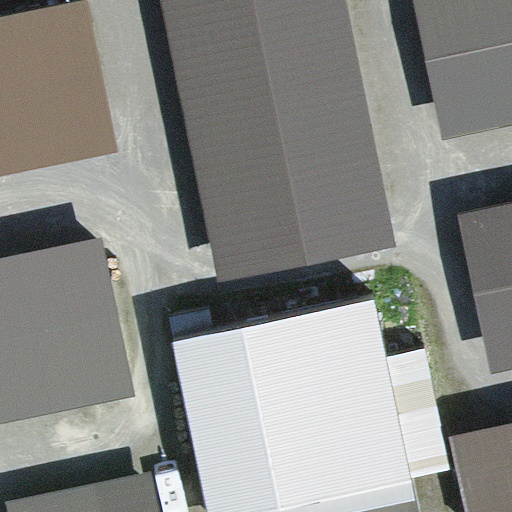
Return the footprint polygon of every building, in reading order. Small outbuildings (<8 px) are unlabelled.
[(164,0),(219,279),(393,245),(345,0),(164,0)] [(511,0),(416,0),(446,140),(511,126),(511,0)] [(85,6),(0,23),(0,175),(115,152),(85,6)] [(511,374),(511,206),(463,217),(498,378),(511,374)] [(0,420),(136,394),(105,237),(0,257),(0,420)] [(174,344),(209,511),(336,511),(414,496),(372,302),(174,344)] [(511,511),(511,423),(457,436),(470,511),(511,511)] [(155,511),(147,469),(14,496),(17,511),(155,511)]
